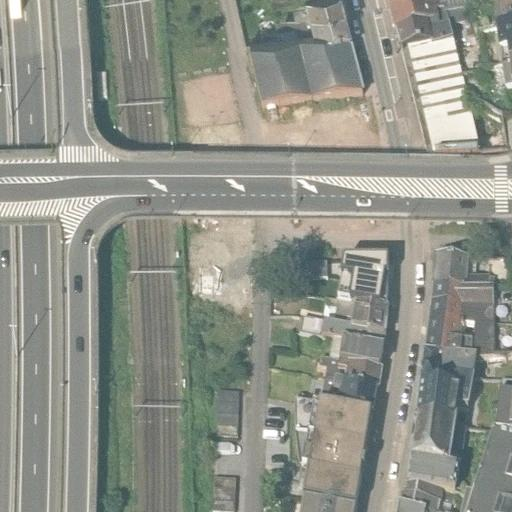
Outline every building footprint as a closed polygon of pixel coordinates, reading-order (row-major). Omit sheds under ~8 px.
[(337,0),(260,0),(263,16),(271,14),(338,5),(337,0)] [(437,9),(434,0),(400,0),(389,3),(395,23),(437,9)] [(511,0),(498,0),(502,20),(502,22),(511,19),(511,0)] [(338,5),(271,14),(274,32),(343,21),(338,5)] [(432,37),(451,30),(447,15),(438,16),(437,9),(395,23),(400,41),(430,35),(432,37)] [(502,20),(495,22),(501,62),(508,61),(508,59),(511,57),(511,19),(502,22),(502,20)] [(343,21),(274,32),(277,48),(348,41),(343,21)] [(464,83),(451,30),(432,37),(407,44),(420,95),(464,83)] [(348,41),(277,48),(248,52),(261,101),(360,86),(348,41)] [(504,84),(511,82),(511,81),(511,57),(508,59),(508,61),(501,62),(504,84)] [(433,147),(475,142),(462,87),(420,95),(433,147)] [(435,251),(432,280),(465,283),(467,254),(435,251)] [(355,298),(386,302),(387,277),(353,271),(350,297),(355,298)] [(465,283),(432,280),(424,349),(459,351),(465,283)] [(351,323),(355,298),(350,297),(337,294),(336,300),(332,319),(351,323)] [(382,328),(386,302),(355,298),(351,323),(382,328)] [(320,332),(323,318),(302,314),(299,329),(320,332)] [(382,342),(382,328),(351,323),(332,319),(323,318),(320,332),(334,335),(342,336),(382,342)] [(330,355),(339,356),(342,336),(334,335),(330,355)] [(379,363),(382,342),(342,336),(339,356),(379,363)] [(459,351),(424,349),(422,367),(472,370),(476,352),(459,351)] [(339,356),(330,355),(320,353),(319,363),(326,364),(325,374),(344,377),(346,366),(338,364),(339,356)] [(376,382),(379,363),(339,356),(338,364),(346,366),(344,377),(376,382)] [(472,370),(422,367),(415,416),(454,421),(458,402),(467,402),(472,370)] [(344,377),(325,374),(320,398),(372,406),(376,382),(344,377)] [(511,511),(511,387),(498,386),(498,389),(494,423),(476,488),(466,488),(459,511),(451,511),(448,511),(511,511)] [(216,434),(236,435),(239,390),(218,389),(216,434)] [(318,435),(324,403),(293,398),(294,433),(303,498),(318,499),(322,470),(309,469),(314,434),(318,435)] [(353,511),(355,506),(370,410),(324,403),(318,435),(314,434),(309,469),(322,470),(318,499),(316,511),(353,511)] [(454,421),(415,416),(410,457),(449,462),(454,421)] [(449,462),(410,457),(407,481),(441,485),(452,487),(455,462),(449,462)] [(213,510),(234,511),(236,478),(215,477),(213,510)] [(441,485),(407,481),(406,491),(439,497),(441,485)] [(439,497),(402,490),(398,504),(425,509),(437,510),(439,497)] [(316,511),(318,499),(303,498),(300,511),(316,511)]
